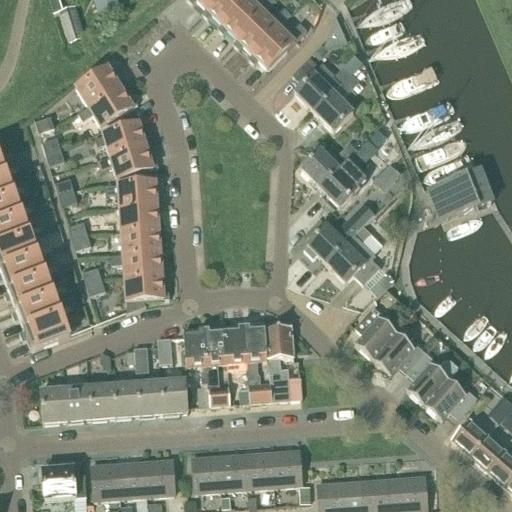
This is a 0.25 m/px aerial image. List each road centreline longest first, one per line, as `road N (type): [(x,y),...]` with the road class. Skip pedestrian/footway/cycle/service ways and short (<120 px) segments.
road 1 (residential): [(273,303),(286,142),(184,44),(148,75),(176,141),(187,311)]
road 2 (residential): [(391,410),(364,423),(7,446)]
road 3 (residential): [(3,383),(187,311)]
road 4 (residential): [(391,410),(273,303)]
road 5 (residential): [(505,511),(391,410)]
